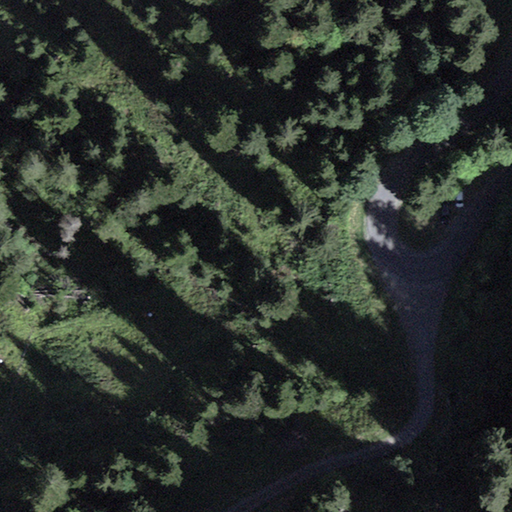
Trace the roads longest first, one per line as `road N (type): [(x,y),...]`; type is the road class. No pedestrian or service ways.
road 1 (unclassified): [(511,175),(479,224),(428,272),(392,260),(379,228),(391,185),(456,136),(511,72)]
road 2 (track): [(402,266),(399,321),(429,407),(425,433),(391,450),(307,468),(233,511)]
